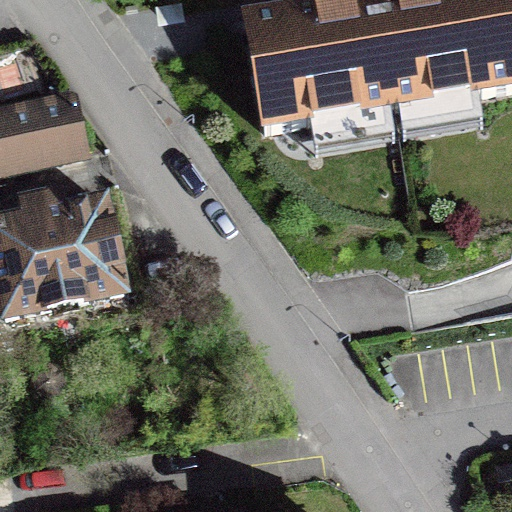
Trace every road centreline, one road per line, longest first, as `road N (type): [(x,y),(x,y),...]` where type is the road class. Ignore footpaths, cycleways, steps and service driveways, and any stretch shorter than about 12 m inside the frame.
road 1 (residential): [(362,455),(50,0)]
road 2 (residential): [(0,503),(362,455)]
road 3 (residential): [(362,455),(511,426)]
